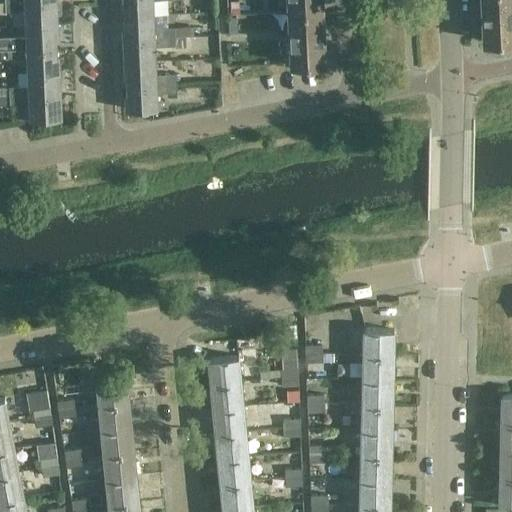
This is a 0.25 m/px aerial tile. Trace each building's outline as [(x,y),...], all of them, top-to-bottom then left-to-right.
[(122,1),(123,16),(153,15),(152,0),(124,0),(124,1),(122,1)] [(287,0),(288,11),(322,9),(321,0),(287,0)] [(511,0),(481,0),(483,41),(511,39),(511,0)] [(26,11),(26,26),(58,25),(57,1),(5,3),(5,12),(26,11)] [(322,9),(288,11),(290,63),(324,61),(322,9)] [(123,16),(123,39),(174,37),(173,28),(154,29),(153,15),(123,16)] [(6,40),(7,50),(57,48),(56,39),(59,39),(58,25),(26,26),(27,39),(6,40)] [(183,37),(183,48),(212,47),(212,36),(183,37)] [(123,39),(124,62),(155,61),(155,47),(160,47),(160,46),(174,45),(174,37),(123,39)] [(28,58),(28,73),(60,71),(59,55),(57,55),(57,48),(7,50),(7,58),(28,58)] [(128,78),(128,85),(176,84),(175,74),(156,75),(155,61),(124,62),(125,78),(128,78)] [(8,87),(9,97),(61,95),(60,71),(28,73),(29,87),(25,87),(8,87)] [(176,84),(128,85),(128,94),(126,94),(126,110),(157,109),(156,93),(177,92),(176,84)] [(61,95),(9,97),(9,105),(25,105),(30,105),(30,120),(62,119),(61,95)] [(365,328),(364,354),(393,355),(394,329),(365,328)] [(305,345),(305,353),(322,353),(321,345),(305,345)] [(305,353),(305,361),(322,361),(322,353),(305,353)] [(364,354),(363,379),(393,380),(393,355),(364,354)] [(209,359),(211,385),(241,382),(238,356),(209,359)] [(297,369),(281,369),(281,378),(298,377),(298,369),(297,369)] [(97,379),(100,405),(129,402),(127,376),(97,379)] [(298,377),(281,378),(281,386),(298,385),(298,377)] [(363,379),(363,404),(392,405),(393,380),(363,379)] [(211,385),(214,409),(243,406),(241,382),(211,385)] [(280,391),(280,403),(296,404),(296,391),(280,391)] [(511,394),(502,394),(502,422),(511,422),(511,394)] [(323,395),(307,395),(307,404),(324,403),(323,395)] [(0,398),(0,425),(9,423),(4,398),(0,398)] [(73,399),(57,401),(58,409),(74,407),(73,399)] [(100,405),(102,430),(131,427),(129,402),(100,405)] [(324,403),(307,404),(307,412),(324,411),(324,403)] [(363,404),(362,429),(391,430),(392,405),(363,404)] [(214,409),(216,434),(246,431),(243,406),(214,409)] [(49,407),(33,410),(34,418),(51,416),(49,407)] [(74,407),(58,409),(59,416),(76,415),(74,407)] [(51,416),(34,418),(35,426),(52,423),(51,416)] [(299,418),(283,419),(283,427),(300,427),(299,418)] [(511,422),(502,422),(501,449),(511,449),(511,422)] [(0,425),(0,450),(14,448),(9,423),(0,425)] [(102,430),(104,454),(134,451),(131,427),(102,430)] [(300,427),(283,427),(283,436),(300,435),(300,427)] [(362,429),(361,454),(391,455),(391,430),(362,429)] [(216,434),(219,459),(248,456),(246,431),(216,434)] [(278,442),(278,458),(294,458),(294,442),(278,442)] [(325,445),(309,445),(309,454),(325,453),(325,445)] [(0,450),(0,475),(19,472),(14,448),(0,450)] [(80,448),(64,450),(65,459),(82,457),(80,448)] [(511,449),(501,449),(501,476),(511,476),(511,449)] [(104,454),(107,479),(136,476),(134,451),(104,454)] [(325,453),(309,454),(309,462),(326,461),(325,453)] [(361,454),(361,479),(390,480),(391,455),(361,454)] [(219,459),(221,483),(250,480),(248,456),(219,459)] [(56,457),(40,459),(41,467),(58,465),(57,457),(56,457)] [(82,457),(65,459),(66,467),(83,465),(82,457)] [(58,465),(41,467),(43,476),(59,473),(58,465)] [(301,469),(285,469),(285,477),(301,476),(301,469)] [(0,475),(0,500),(24,496),(19,472),(0,475)] [(107,479),(109,504),(138,501),(136,476),(107,479)] [(301,476),(285,477),(285,485),(302,485),(301,476)] [(511,476),(501,476),(500,505),(511,504),(511,476)] [(361,479),(360,504),(390,505),(390,480),(361,479)] [(221,483),(223,508),(253,505),(250,480),(221,483)] [(327,495),(310,495),(311,503),(327,503),(327,495)] [(0,500),(0,511),(26,511),(24,496),(0,500)] [(88,497),(71,500),(72,508),(89,506),(88,497)] [(109,504),(109,511),(139,511),(138,501),(109,504)] [(327,503),(311,503),(311,511),(328,511),(327,503)]
